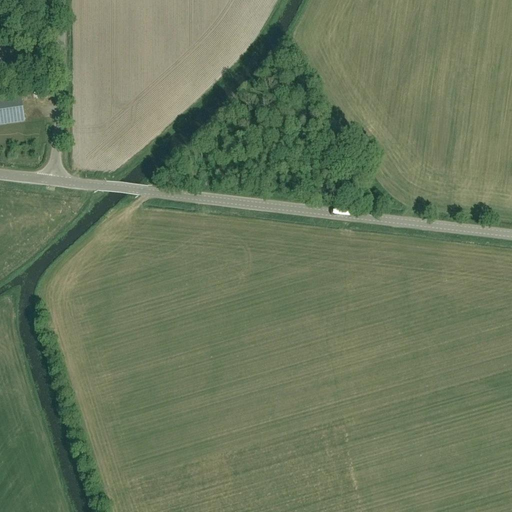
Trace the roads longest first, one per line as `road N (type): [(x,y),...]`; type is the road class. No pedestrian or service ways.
road 1 (tertiary): [(511,234),(54,182)]
road 2 (unclassified): [(54,182),(64,0)]
